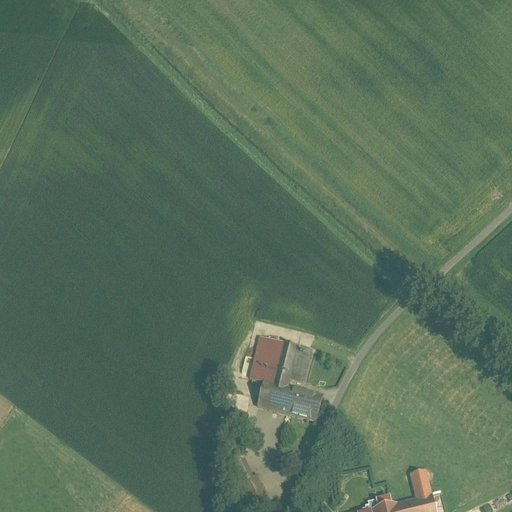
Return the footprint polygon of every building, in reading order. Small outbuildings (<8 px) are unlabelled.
[(298,349),(261,340),(250,381),(264,384),(288,390),(298,349)] [(319,352),(303,349),(302,357),(318,359),(319,352)] [(288,390),(264,384),(258,409),(317,424),(323,399),(288,390)] [(241,459),(230,464),(240,485),(251,480),(241,459)] [(426,473),(410,477),(416,502),(432,498),(431,493),(426,473)] [(251,480),(240,485),(252,511),(270,502),(258,477),(251,480)] [(416,502),(398,506),(398,511),(435,511),(432,498),(416,502)]
